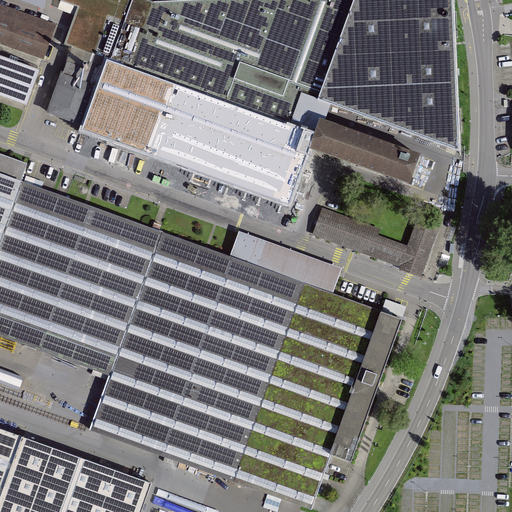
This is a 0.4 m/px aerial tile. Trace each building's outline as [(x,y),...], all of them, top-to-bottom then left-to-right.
[(19,0),(44,9),(45,0),(19,0)] [(290,207),(310,148),(321,119),(328,102),(460,150),(456,44),(454,0),(170,0),(171,1),(155,1),(151,0),(61,0),(79,6),(65,43),(73,47),(47,113),(83,125),(80,133),(290,207)] [(0,43),(43,59),(56,24),(0,4),(0,43)] [(0,95),(26,105),(39,70),(0,55),(0,95)] [(419,154),(321,119),(310,148),(408,184),(419,154)] [(351,463),(406,308),(386,300),(381,311),(333,293),(342,270),(239,231),(231,257),(21,180),(27,164),(0,153),(0,336),(110,375),(90,430),(312,509),(331,455),(351,463)] [(380,228),(323,208),(313,235),(411,273),(421,277),(440,228),(417,220),(407,246),(378,235),(380,228)] [(0,390),(21,397),(25,385),(0,377),(0,390)] [(140,511),(154,476),(0,420),(0,511),(140,511)]
